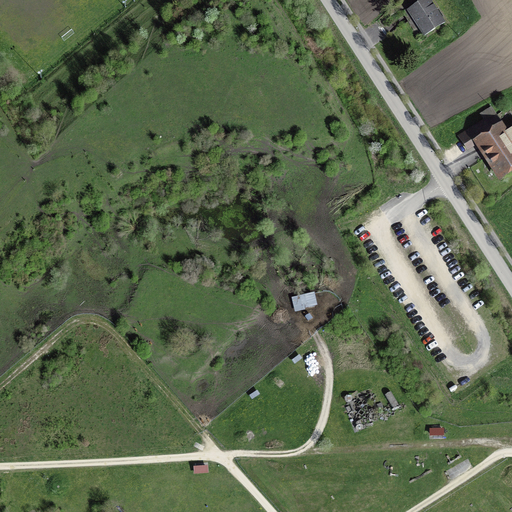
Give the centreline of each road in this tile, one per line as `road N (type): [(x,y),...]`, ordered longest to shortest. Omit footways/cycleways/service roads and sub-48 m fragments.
road 1 (unclassified): [(327,0),(511,288)]
road 2 (track): [(220,458),(99,326),(75,327),(0,392)]
road 3 (track): [(268,511),(220,458),(0,470)]
road 4 (track): [(220,458),(349,447),(511,447)]
